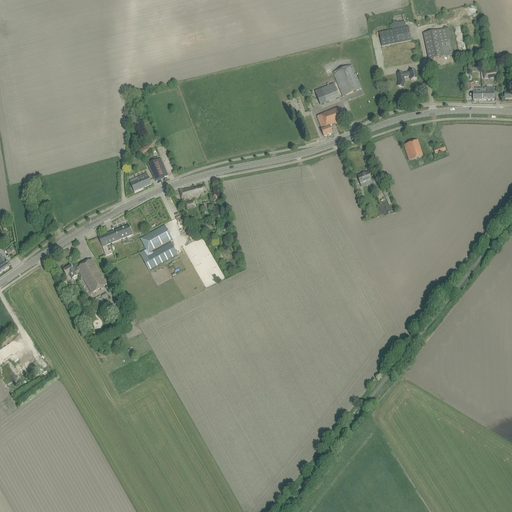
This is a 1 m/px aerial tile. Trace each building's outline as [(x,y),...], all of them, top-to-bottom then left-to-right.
[(393,30),(379,33),(382,47),(412,41),(409,27),(406,27),(405,21),(392,24),(393,30)] [(454,55),(449,28),(423,33),(429,60),(447,56),(449,56),(454,55)] [(466,49),(465,34),(457,34),(457,49),(466,49)] [(343,97),(362,89),(352,65),(333,73),(343,97)] [(499,77),(498,69),(483,71),(484,79),(499,77)] [(416,74),(416,71),(403,73),(403,72),(397,74),(399,82),(398,86),(403,88),(405,83),(404,78),(410,76),(411,80),(417,79),(416,74)] [(473,82),(467,82),(467,86),(467,91),(474,91),(474,92),(473,92),(473,100),(482,100),(482,92),(482,89),(474,89),(474,86),(473,82)] [(321,105),(340,98),(334,83),(329,85),(328,83),(327,84),(328,86),(315,91),(321,105)] [(485,92),(482,92),(482,100),(494,100),(494,88),(485,88),(485,92)] [(322,129),(321,129),(324,137),(333,133),(330,126),(344,121),(339,108),(317,116),(322,129)] [(413,142),(404,145),(409,162),(419,158),(413,142)] [(148,146),(133,152),(134,154),(135,157),(141,155),(150,151),(148,146)] [(444,146),(434,149),(435,154),(446,151),(444,146)] [(148,164),(149,166),(155,181),(168,176),(161,159),(148,164)] [(369,173),(358,177),(359,180),(358,180),(359,181),(359,182),(360,181),(361,184),(368,182),(369,185),(372,183),(375,190),(379,189),(377,184),(375,179),(372,181),(369,173)] [(131,184),(134,193),(152,185),(147,174),(139,178),(140,180),(131,184)] [(203,192),(207,191),(205,186),(189,189),(189,188),(179,190),(180,195),(181,199),(184,199),(184,200),(190,199),(190,197),(204,194),(203,192)] [(382,189),(381,189),(385,198),(389,205),(393,203),(389,196),(385,187),(383,188),(382,189)] [(45,197),(34,203),(38,210),(49,204),(45,197)] [(185,203),(187,210),(196,207),(194,201),(185,203)] [(99,238),(106,256),(112,254),(111,250),(109,251),(106,245),(133,235),(129,226),(99,238)] [(148,255),(147,252),(172,238),(165,226),(140,240),(146,250),(139,254),(149,271),(163,263),(177,255),(178,254),(171,242),(148,255)] [(0,272),(9,267),(7,264),(9,263),(8,261),(6,262),(1,255),(0,254),(0,262),(0,263),(0,272)] [(79,272),(92,294),(107,285),(92,259),(77,268),(77,269),(74,271),(71,266),(63,271),(67,277),(70,275),(72,280),(78,276),(76,274),(79,272)] [(62,289),(69,285),(65,280),(59,284),(62,289)] [(105,304),(100,296),(95,299),(100,307),(105,304)] [(14,336),(0,346),(0,365),(23,347),(14,336)] [(0,396),(12,387),(14,389),(43,365),(41,363),(38,365),(29,354),(11,369),(9,366),(6,369),(8,371),(0,377),(0,396)]
